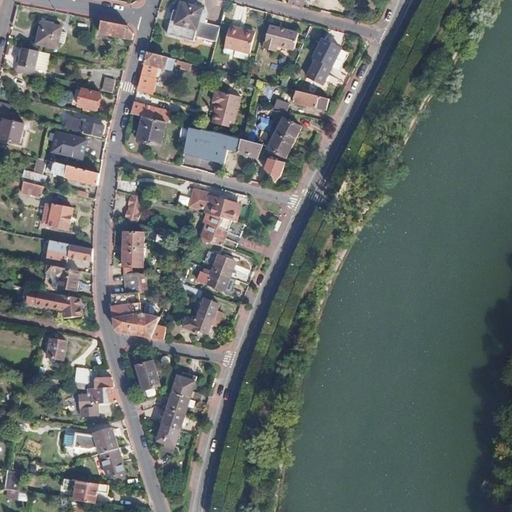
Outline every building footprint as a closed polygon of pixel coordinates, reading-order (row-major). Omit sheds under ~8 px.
[(217,42),(221,27),(205,24),(208,14),(204,10),(204,8),(182,3),(179,12),(175,10),(168,34),(195,41),(196,37),(217,42)] [(128,26),(102,22),(100,34),(132,40),(134,34),(128,26)] [(41,23),(37,45),(57,49),(62,27),(41,23)] [(250,54),(255,36),(239,31),(241,28),(231,25),(226,47),(250,54)] [(272,26),(265,49),(277,52),(278,46),(295,50),(299,34),(272,26)] [(239,31),(255,36),(256,32),(241,28),(239,31)] [(316,59),(307,77),(322,85),(341,49),(323,40),(313,58),(316,59)] [(40,51),(22,48),(16,72),(34,76),(36,69),(40,51)] [(50,54),(40,51),(36,69),(46,71),(50,54)] [(168,58),(147,53),(144,64),(159,68),(166,70),(168,58)] [(175,60),(168,58),(166,70),(172,71),(175,60)] [(144,64),(141,76),(156,79),(159,68),(144,64)] [(137,92),(143,93),(152,96),(156,79),(141,76),(137,92)] [(103,91),(114,93),(116,79),(105,77),(103,91)] [(82,90),(79,106),(97,111),(101,94),(82,90)] [(217,104),(213,123),(234,128),(241,98),(215,91),(213,102),(217,104)] [(326,110),(329,99),(296,91),(293,102),(304,105),(303,108),(308,109),(308,106),(326,110)] [(275,108),(288,111),(290,104),(280,101),(279,103),(276,102),(275,108)] [(135,103),(132,114),(143,116),(166,122),(169,123),(171,112),(135,103)] [(166,122),(143,116),(137,141),(160,146),(166,122)] [(67,119),(65,129),(101,137),(104,127),(67,119)] [(284,119),(269,149),(286,158),(301,128),(284,119)] [(4,120),(0,137),(0,140),(21,145),(25,126),(4,120)] [(229,151),(258,158),(262,146),(246,142),(190,128),(182,154),(225,164),(229,151)] [(57,134),(52,153),(82,160),(86,141),(57,134)] [(40,160),(38,159),(32,184),(41,186),(47,161),(40,160)] [(281,175),(285,164),(270,159),(265,170),(271,175),(276,182),(281,175)] [(98,185),(100,174),(54,163),(51,175),(98,185)] [(41,186),(32,184),(25,183),(24,187),(22,193),(41,198),(44,188),(41,186)] [(67,194),(88,199),(89,195),(67,190),(67,194)] [(195,190),(190,210),(207,215),(232,221),(236,211),(240,212),(241,207),(236,205),(236,204),(227,202),(220,200),(220,196),(195,190)] [(127,219),(126,221),(136,223),(137,221),(139,222),(142,214),(139,213),(140,208),(143,209),(145,201),(143,200),(143,197),(135,195),(134,204),(128,203),(128,205),(130,206),(129,210),(126,209),(124,218),(127,219)] [(181,195),(179,203),(189,205),(191,197),(181,195)] [(49,225),(49,226),(69,230),(73,209),(53,205),(53,207),(46,205),(43,224),(49,225)] [(201,240),(223,246),(232,221),(207,215),(205,222),(207,223),(201,240)] [(125,232),(124,266),(144,266),(144,233),(125,232)] [(94,249),(46,239),(45,244),(51,245),(50,248),(70,253),(70,257),(93,262),(94,249)] [(213,270),(230,277),(237,261),(219,255),(213,270)] [(82,271),(50,265),(49,271),(57,273),(62,276),(60,288),(78,291),(82,271)] [(209,283),(226,290),(230,277),(213,270),(209,283)] [(125,274),(127,293),(131,293),(140,292),(138,272),(125,274)] [(146,274),(138,272),(140,292),(148,292),(146,274)] [(231,292),(236,279),(230,277),(226,290),(231,292)] [(200,297),(202,291),(182,284),(181,290),(200,297)] [(83,316),(82,300),(30,289),(27,303),(64,309),(64,318),(83,316)] [(123,332),(153,338),(157,325),(162,313),(142,310),(142,313),(134,315),(131,293),(127,293),(112,294),(114,317),(116,329),(123,332)] [(214,319),(218,309),(219,304),(205,299),(199,313),(214,319)] [(214,319),(219,321),(223,311),(218,309),(214,319)] [(209,332),(212,323),(214,319),(199,313),(195,327),(209,332)] [(157,325),(153,338),(165,340),(167,326),(157,325)] [(51,339),(48,357),(64,360),(67,342),(51,339)] [(145,389),(162,384),(155,361),(138,366),(145,389)] [(173,393),(190,398),(197,375),(187,372),(185,376),(179,375),(173,393)] [(116,387),(113,378),(95,379),(96,384),(93,384),(93,389),(116,387)] [(100,403),(120,402),(116,387),(93,389),(90,389),(90,395),(82,395),(84,416),(101,415),(100,403)] [(169,409),(185,414),(190,398),(173,393),(169,409)] [(164,425),(181,430),(185,414),(169,409),(164,425)] [(176,446),(181,430),(164,425),(159,441),(165,442),(176,446)] [(100,454),(119,449),(113,428),(94,434),(95,436),(77,434),(75,448),(90,450),(98,447),(100,454)] [(75,448),(77,434),(69,433),(67,435),(65,445),(67,447),(75,448)] [(173,453),(176,446),(165,442),(163,450),(173,453)] [(126,472),(119,449),(100,454),(107,476),(124,478),(126,472)] [(7,490),(21,492),(24,473),(10,471),(8,481),(7,490)] [(70,496),(70,499),(96,502),(97,491),(108,492),(109,485),(65,479),(63,488),(76,489),(74,497),(70,496)]
